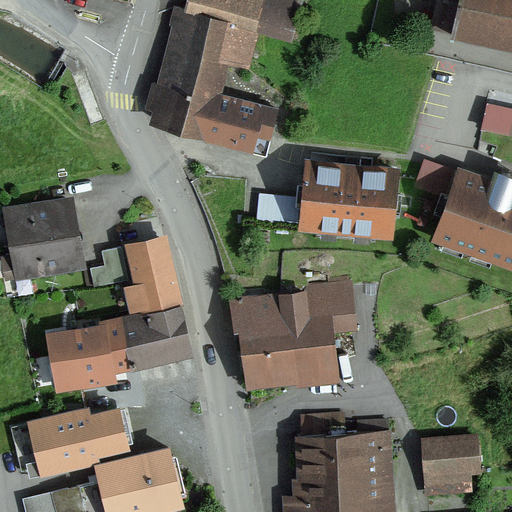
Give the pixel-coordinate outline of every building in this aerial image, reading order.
[(163,87),(151,83),(145,108),(156,111),(154,121),(204,134),(215,95),(224,62),(241,67),(243,68),(254,29),(288,39),(299,0),(298,0),(188,0),(186,10),(174,6),(169,24),(181,27),(175,46),(174,46),(163,87)] [(511,0),(436,0),(431,26),(450,31),(449,33),(511,46),(511,0)] [(511,129),(511,97),(489,91),(481,122),(511,129)] [(265,149),(274,110),(215,95),(204,134),(265,149)] [(301,224),(386,233),(393,170),(307,161),(301,224)] [(511,184),(462,166),(437,234),(511,261),(511,184)] [(258,194),(256,220),(294,224),(296,198),(258,194)] [(7,211),(13,243),(72,232),(66,200),(7,211)] [(177,305),(162,237),(156,217),(128,224),(133,243),(141,280),(140,280),(147,306),(148,312),(177,305)] [(19,275),(78,264),(72,232),(13,243),(19,275)] [(128,281),(121,247),(99,251),(106,286),(128,281)] [(352,310),(329,313),(326,287),(306,289),(307,293),(280,295),(279,291),(267,292),(270,311),(258,313),(255,296),(240,297),(240,296),(235,297),(230,298),(235,328),(239,327),(247,383),(333,372),(333,373),(336,373),(331,329),(354,326),(352,310)] [(76,332),(83,374),(189,350),(177,305),(148,312),(147,306),(115,312),(117,323),(76,332)] [(84,409),(29,423),(41,471),(75,463),(74,456),(123,443),(115,409),(85,416),(84,409)] [(341,414),(300,416),(303,511),(388,511),(385,442),(381,442),(381,431),(384,431),(384,420),(356,421),(356,431),(342,432),(341,414)] [(422,441),(425,472),(478,468),(476,438),(422,441)] [(100,481),(52,492),(56,511),(129,511),(179,500),(179,497),(184,496),(182,483),(174,477),(167,448),(96,465),(100,481)]
